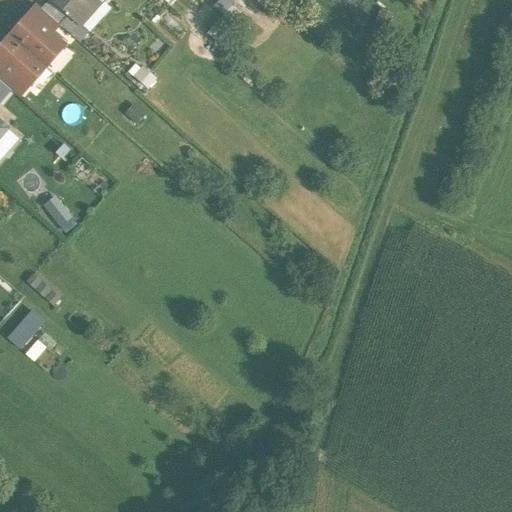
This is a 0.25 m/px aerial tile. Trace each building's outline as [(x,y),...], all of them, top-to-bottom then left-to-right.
[(102,0),(49,0),(67,16),(79,26),(80,26),(102,0)] [(229,0),(220,0),(213,9),(223,17),(231,9),(235,4),(229,0)] [(59,25),(37,6),(29,15),(50,34),(53,31),(59,25)] [(238,15),(231,9),(223,17),(217,24),(225,31),(238,15)] [(393,19),(379,13),(367,45),(381,50),(393,19)] [(29,15),(28,14),(9,36),(45,68),(64,46),(50,34),(29,15)] [(79,26),(67,16),(59,25),(79,44),(88,33),(80,26),(79,26)] [(219,44),(225,36),(215,27),(208,35),(219,44)] [(45,68),(9,36),(0,46),(0,65),(12,76),(12,75),(27,88),(45,68)] [(12,76),(0,65),(0,81),(4,85),(12,76)] [(137,66),(131,72),(150,89),(159,79),(144,67),(141,70),(137,66)] [(128,113),(139,123),(146,116),(135,106),(128,113)] [(43,206),(65,234),(77,225),(55,197),(43,206)] [(28,285),(54,308),(61,300),(35,278),(28,285)] [(25,325),(13,339),(29,354),(36,346),(28,340),(47,319),(35,309),(25,303),(15,319),(25,325)]
